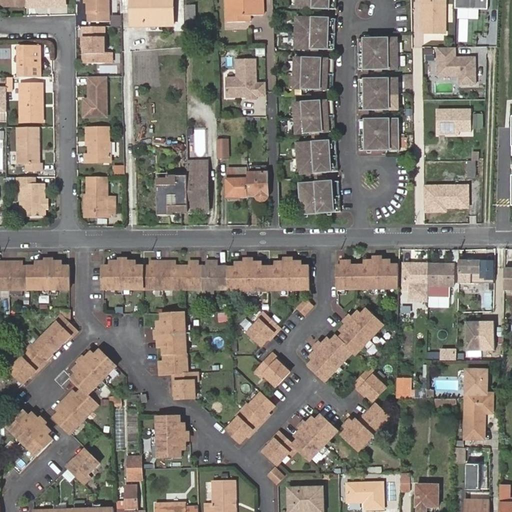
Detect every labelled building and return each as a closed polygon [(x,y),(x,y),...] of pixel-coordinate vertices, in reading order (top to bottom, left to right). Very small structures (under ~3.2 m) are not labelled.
[(108,0),(90,0),(91,14),(91,22),(109,22),(108,0)] [(153,24),(152,0),(131,0),(132,24),(153,24)] [(173,0),(152,0),(153,24),(174,24),(173,0)] [(226,0),(227,23),(245,22),(245,16),(263,16),(262,0),(226,0)] [(336,0),(297,0),(298,8),(314,8),(321,9),(336,9),(336,0)] [(428,0),(428,3),(423,3),(423,33),(445,33),(445,0),(428,0)] [(454,0),(455,9),(488,10),(488,0),(454,0)] [(120,15),(109,15),(109,25),(120,25),(120,15)] [(314,19),(297,18),(296,48),(313,48),(319,49),(335,49),(336,20),(321,19),(314,19)] [(92,62),(91,26),(82,27),(83,46),(86,46),(86,56),(84,56),(83,56),(83,63),(84,63),(92,62)] [(104,53),(103,26),(91,26),(92,62),(112,62),(112,52),(104,53)] [(377,69),(384,70),(400,69),(399,38),(360,38),(360,70),(377,69)] [(26,78),(40,78),(39,46),(17,46),(18,67),(26,67),(26,78)] [(456,48),(438,48),(438,76),(459,76),(460,85),(476,84),(476,57),(456,58),(456,48)] [(255,58),(236,59),(237,78),(225,78),(226,97),(247,96),(247,100),(256,100),(256,96),(256,83),(255,58)] [(312,58),(296,58),(295,88),(334,91),(335,60),(319,59),(312,58)] [(377,80),(385,80),(384,70),(377,69),(377,80)] [(93,116),(92,76),(89,76),(89,99),(84,99),(85,116),(93,116)] [(107,116),(107,76),(92,76),(93,116),(107,116)] [(400,80),(385,80),(377,80),(361,80),(361,109),(377,109),(385,109),(400,109),(400,80)] [(266,96),(266,92),(266,83),(256,83),(256,96),(266,96)] [(43,121),(42,84),(21,84),(21,121),(43,121)] [(333,102),(295,104),(298,135),(313,134),(321,133),(336,132),(333,102)] [(437,135),(446,135),(446,132),(459,132),(472,132),(472,110),(437,110),(437,135)] [(483,114),(474,114),(474,128),(483,127),(483,114)] [(401,119),(385,119),(377,119),(361,120),(361,150),(401,150),(401,119)] [(109,142),(109,127),(94,127),(95,163),(111,163),(111,142),(109,142)] [(40,162),(39,128),(18,128),(18,163),(27,163),(27,170),(43,170),(43,162),(40,162)] [(321,143),(321,133),(313,134),(313,143),(321,143)] [(300,174),(315,173),(323,172),(338,171),(336,142),(321,143),(313,143),(298,144),(300,174)] [(208,161),(187,161),(188,173),(208,172),(208,161)] [(189,207),(189,211),(210,211),(208,172),(188,173),(188,177),(189,207)] [(316,183),(324,183),(323,172),(315,173),(316,183)] [(247,179),(248,196),(256,196),(257,198),(258,200),(261,201),(263,201),(265,200),(268,198),(268,196),(268,195),(268,173),(267,173),(250,173),(247,173),(247,179)] [(108,198),(107,176),(95,177),(96,211),(108,210),(108,198)] [(36,183),(36,177),(18,177),(18,184),(22,184),(22,216),(47,215),(47,208),(47,205),(46,205),(44,204),(43,199),(45,197),(46,197),(46,186),(46,182),(36,183)] [(95,177),(87,177),(87,194),(88,211),(96,211),(95,177)] [(157,186),(158,215),(169,216),(169,207),(189,207),(188,177),(176,177),(177,185),(157,186)] [(177,185),(176,177),(168,177),(168,180),(157,180),(157,186),(177,185)] [(228,197),(248,196),(247,179),(226,180),(228,197)] [(303,215),(341,213),(339,182),(324,183),(316,183),(301,185),(303,215)] [(467,186),(437,186),(437,204),(467,204),(467,186)] [(84,217),(96,216),(96,211),(88,211),(87,194),(83,195),(84,217)] [(173,213),(189,212),(189,211),(189,207),(169,207),(169,216),(174,216),(173,213)] [(279,207),(279,215),(288,216),(288,207),(279,207)] [(459,249),(451,250),(451,261),(459,261),(459,259),(459,249)] [(481,259),(459,259),(459,261),(459,281),(481,282),(481,262),(481,259)] [(162,271),(162,290),(184,290),(183,266),(176,266),(175,263),(173,261),(166,262),(166,271),(162,271)] [(184,290),(205,289),(204,270),(200,270),(200,261),(193,261),(191,262),(191,266),(183,266),(184,290)] [(208,270),(204,270),(205,289),(205,294),(216,293),(216,290),(231,289),(231,267),(231,266),(218,266),(218,263),(216,261),(208,261),(208,270)] [(381,289),(381,270),(378,270),(378,261),(371,262),(367,263),(367,266),(360,265),(360,289),(373,289),(381,289)] [(399,289),(400,266),(393,265),(393,263),(391,261),(383,262),(384,270),(381,270),(381,289),(388,289),(399,289)] [(0,291),(11,291),(10,271),(7,272),(6,263),(0,263),(0,262),(0,291)] [(11,291),(18,291),(32,291),(31,267),(24,267),(23,263),(22,262),(16,262),(15,262),(15,271),(10,271),(11,291)] [(131,291),(143,291),(143,267),(135,267),(135,263),(133,262),(126,262),(127,272),(123,272),(123,291),(131,291)] [(143,291),(162,290),(162,271),(158,271),(158,262),(151,262),(150,263),(150,267),(143,267),(143,291)] [(231,289),(231,291),(243,291),(250,291),(250,272),(247,271),(247,262),(240,263),(238,264),(238,267),(231,267),(231,289)] [(259,291),(271,291),(271,266),(262,266),(262,264),(260,262),(253,263),(253,271),(250,272),(250,291),(259,291)] [(279,264),(279,266),(271,266),(271,291),(284,291),(291,290),(291,271),(288,271),(288,262),(282,262),(279,264)] [(291,271),(291,290),(299,290),(310,290),(310,266),(302,266),(302,264),(299,262),(293,262),(293,271),(291,271)] [(341,271),(341,290),(349,289),(360,289),(360,265),(352,266),(352,264),(349,262),(344,262),(344,271),(341,271)] [(481,282),(485,282),(485,265),(495,265),(495,262),(481,262),(481,282)] [(31,267),(32,291),(44,291),(51,291),(51,272),(47,272),(47,263),(40,263),(38,264),(38,267),(31,267)] [(54,272),(51,272),(51,291),(58,291),(72,291),(71,267),(63,267),(64,264),(61,263),(54,263),(54,272)] [(109,267),(103,267),(104,291),(116,291),(123,291),(123,272),(118,272),(118,263),(110,263),(109,264),(109,267)] [(428,297),(429,265),(404,264),(404,290),(411,290),(411,301),(428,301),(428,297)] [(429,265),(428,297),(450,298),(450,286),(453,286),(454,265),(429,265)] [(485,265),(485,282),(495,282),(495,265),(485,265)] [(305,302),(295,312),(302,319),(312,309),(305,302)] [(358,327),(372,341),(378,336),(387,326),(378,318),(370,310),(364,315),(362,313),(358,315),(354,318),(361,325),(358,327)] [(264,344),(270,338),(281,326),(265,311),(260,317),(262,318),(250,331),(264,344)] [(62,349),(76,336),(81,331),(75,326),(65,315),(59,320),(61,322),(48,335),(62,349)] [(187,334),(186,327),(186,315),(184,315),(163,315),(163,322),(160,322),(158,324),(159,331),(169,331),(168,335),(187,334)] [(352,321),(358,327),(361,325),(354,318),(352,321)] [(352,321),(349,323),(356,330),(358,327),(352,321)] [(471,324),(466,324),(465,350),(492,351),(493,325),(488,324),(488,322),(471,322),(471,324)] [(342,339),(354,351),(359,355),(367,347),(372,341),(358,327),(356,330),(349,323),(345,328),(345,332),(347,334),(342,339)] [(272,340),(283,328),(281,326),(270,338),(272,340)] [(164,355),(188,354),(187,342),(187,334),(168,335),(168,339),(159,339),(159,346),(161,348),(164,348),(164,355)] [(345,360),(354,351),(342,339),(337,334),(331,340),(330,338),(326,338),(322,342),(330,349),(327,352),(340,365),(345,360)] [(29,350),(45,366),(62,349),(48,335),(37,346),(35,344),(29,350)] [(372,341),(376,345),(382,339),(378,336),(372,341)] [(372,341),(367,347),(371,351),(376,345),(372,341)] [(330,349),(322,342),(320,344),(327,352),(330,349)] [(327,352),(320,344),(317,348),(324,355),(327,352)] [(334,371),(340,365),(327,352),(324,355),(317,348),(311,353),(311,357),(313,359),(309,364),(326,380),(334,371)] [(12,371),(27,385),(45,366),(29,350),(23,355),(26,358),(12,371)] [(120,368),(103,351),(98,356),(96,354),(93,354),(88,360),(95,366),(93,369),(106,382),(111,377),(120,368)] [(287,363),(275,351),(273,353),(285,365),(287,363)] [(277,385),(291,371),(285,365),(273,353),(257,370),(263,376),(265,374),(277,385)] [(170,375),(175,375),(189,374),(188,354),(164,355),(165,363),(162,363),(160,365),(160,371),(169,371),(170,375)] [(86,362),(93,369),(95,366),(88,360),(86,362)] [(350,365),(345,360),(340,365),(345,370),(350,365)] [(86,362),(84,365),(90,371),(93,369),(86,362)] [(84,365),(78,371),(77,371),(81,374),(76,379),(81,385),(87,390),(92,396),(100,388),(106,382),(93,369),(90,371),(84,365)] [(345,370),(340,365),(334,371),(339,376),(345,370)] [(367,395),(373,401),(387,386),(374,375),(377,373),(371,367),(357,382),(355,384),(367,395)] [(465,392),(464,437),(482,438),(483,411),(492,412),(492,393),(486,393),(486,369),(466,368),(465,392)] [(195,399),(195,374),(189,374),(175,375),(175,399),(195,399)] [(111,377),(106,382),(110,386),(115,381),(111,377)] [(398,380),(398,385),(397,398),(427,399),(427,392),(410,392),(410,380),(398,380)] [(110,386),(106,382),(100,388),(104,392),(110,386)] [(355,384),(353,386),(365,398),(367,395),(355,384)] [(76,408),(89,421),(103,406),(92,396),(87,390),(81,396),(79,394),(76,394),(72,399),(78,405),(76,408)] [(276,406),(260,392),(248,405),(246,403),(241,409),(258,425),(268,414),(276,406)] [(109,406),(120,406),(120,397),(109,397),(109,406)] [(78,405),(72,399),(69,402),(76,408),(78,405)] [(76,408),(69,402),(66,404),(73,411),(76,408)] [(73,436),(89,421),(76,408),(73,411),(66,404),(60,410),(61,412),(63,415),(57,420),(73,436)] [(371,411),(359,423),(372,435),(375,438),(380,432),(379,430),(391,418),(377,404),(371,411)] [(357,420),(359,423),(371,411),(368,408),(357,420)] [(237,417),(226,429),(240,443),(247,435),(258,425),(241,409),(235,415),(237,417)] [(26,412),(10,429),(18,437),(23,443),(37,430),(35,427),(41,421),(37,416),(34,416),(32,418),(26,412)] [(268,414),(258,425),(260,427),(271,416),(268,414)] [(314,430),(311,433),(324,445),(330,439),(338,430),(321,414),(317,419),(315,417),(312,418),(307,423),(314,430)] [(353,416),(351,418),(357,425),(359,423),(357,420),(353,416)] [(182,418),(157,418),(158,429),(158,437),(177,436),(177,434),(186,434),(186,425),(182,425),(182,418)] [(348,428),(343,434),(359,449),(368,440),(372,435),(359,423),(357,425),(351,418),(346,423),(347,427),(348,428)] [(35,427),(37,430),(43,423),(41,421),(35,427)] [(43,423),(37,430),(40,432),(46,426),(43,423)] [(304,426),(311,433),(314,430),(307,423),(304,426)] [(260,427),(258,425),(247,435),(249,438),(260,427)] [(29,449),(38,458),(54,441),(49,436),(52,434),(51,431),(46,426),(40,432),(37,430),(23,443),(29,449)] [(304,426),(302,429),(309,436),(311,433),(304,426)] [(293,445),(297,448),(310,460),(319,451),(324,445),(311,433),(309,436),(302,429),(297,434),(297,437),(298,439),(293,445)] [(266,445),(268,447),(281,433),(279,431),(266,445)] [(281,433),(268,447),(264,451),(278,464),(289,453),(290,455),(297,448),(293,445),(281,433)] [(372,435),(368,440),(373,445),(378,441),(375,438),(372,435)] [(186,447),(186,446),(186,439),(177,439),(177,436),(158,437),(158,445),(159,456),(183,456),(183,447),(186,447)] [(15,441),(20,447),(23,443),(18,437),(15,441)] [(324,445),(328,449),(334,443),(330,439),(324,445)] [(29,449),(23,443),(20,447),(25,452),(29,449)] [(324,445),(319,451),(323,455),(328,449),(324,445)] [(455,447),(455,462),(464,462),(464,447),(455,447)] [(88,451),(70,469),(86,486),(93,479),(90,476),(101,465),(88,451)] [(480,463),(465,463),(465,489),(479,489),(480,463)] [(124,477),(123,464),(113,464),(114,477),(124,477)] [(285,475),(276,465),(269,473),(279,481),(285,475)] [(142,466),(128,466),(128,481),(142,480),(142,466)] [(401,491),(414,491),(414,475),(401,475),(401,491)] [(233,498),(236,499),(235,481),(213,481),(213,503),(204,504),(204,511),(235,511),(236,507),(233,507),(233,498)] [(364,499),(364,501),(364,508),(383,508),(382,481),(345,482),(346,502),(360,501),(360,498),(364,499)] [(438,485),(417,484),(417,507),(418,507),(418,511),(426,511),(427,506),(438,506),(438,485)] [(511,511),(511,498),(508,498),(509,484),(500,484),(498,511),(511,511)] [(113,511),(137,511),(137,509),(136,486),(126,486),(127,510),(114,510),(113,511)] [(317,499),(317,486),(288,487),(288,511),(322,511),(322,499),(317,499)] [(460,511),(488,511),(489,499),(461,498),(460,511)] [(186,502),(156,503),(155,511),(197,511),(197,507),(186,507),(186,502)]
